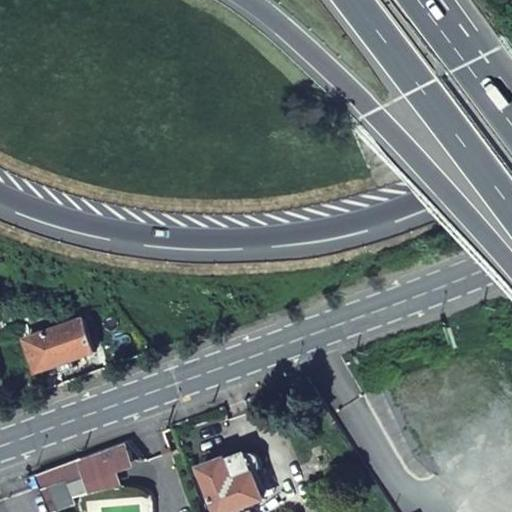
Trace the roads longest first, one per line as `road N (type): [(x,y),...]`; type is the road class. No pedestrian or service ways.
road 1 (tertiary): [(0,447),(473,279),(511,258)]
road 2 (motorway): [(0,195),(29,213),(107,232),(201,242),(294,237),(511,170)]
road 3 (motorway): [(253,0),(306,41),(511,249)]
road 4 (motorway): [(352,0),(511,216)]
road 5 (motorway): [(511,115),(426,0)]
